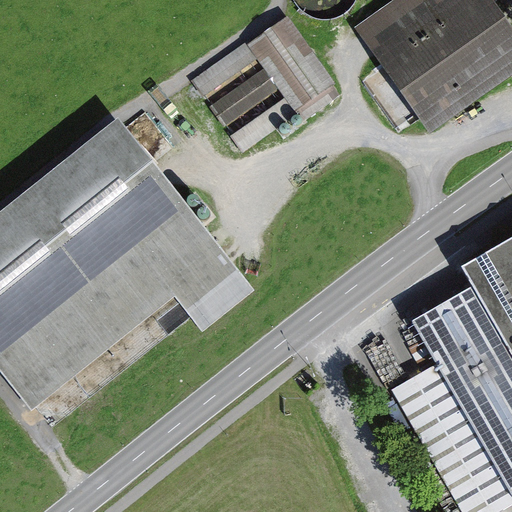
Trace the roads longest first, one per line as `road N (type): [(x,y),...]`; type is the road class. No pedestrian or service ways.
road 1 (secondary): [(511,172),(71,511)]
road 2 (track): [(341,45),(407,139),(429,154),(511,114)]
road 3 (track): [(0,390),(88,497)]
